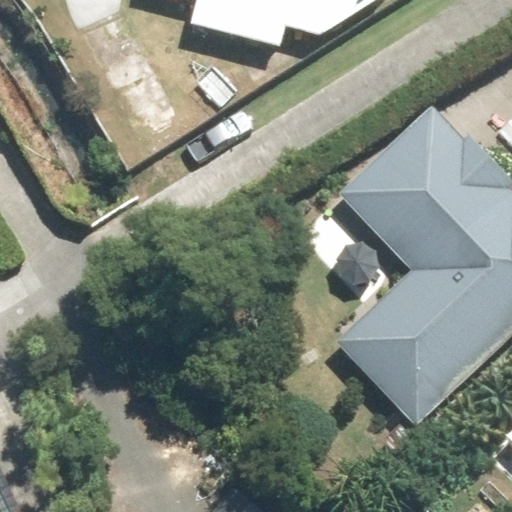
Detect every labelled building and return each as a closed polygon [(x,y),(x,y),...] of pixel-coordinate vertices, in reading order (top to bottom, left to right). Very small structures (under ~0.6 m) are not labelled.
[(114,0),(52,0),(122,106),(166,77),(142,39),(147,37),(133,14),(126,18),(114,0)] [(200,0),(195,21),(280,43),(287,23),(325,32),(379,0),(200,0)] [(511,193),(474,152),(472,155),(439,120),(344,210),(419,289),(341,361),(420,444),(511,356),(511,193)] [(406,439),(387,457),(401,470),(420,453),(406,439)] [(266,511),(238,487),(216,511),(266,511)]
